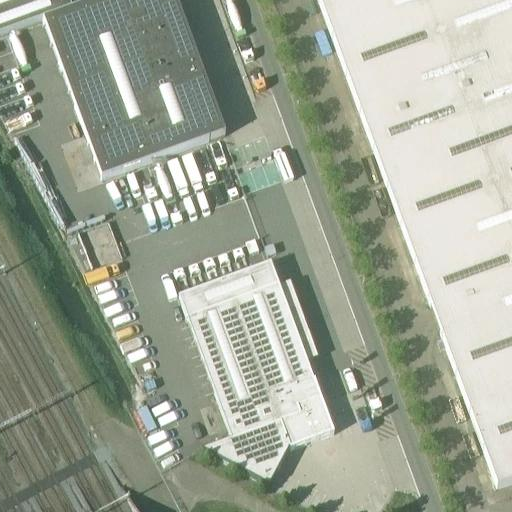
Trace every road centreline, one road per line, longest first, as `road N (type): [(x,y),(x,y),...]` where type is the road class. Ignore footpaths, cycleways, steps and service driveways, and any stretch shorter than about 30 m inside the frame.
road 1 (unclassified): [(243,0),(435,511)]
road 2 (track): [(102,422),(0,235)]
